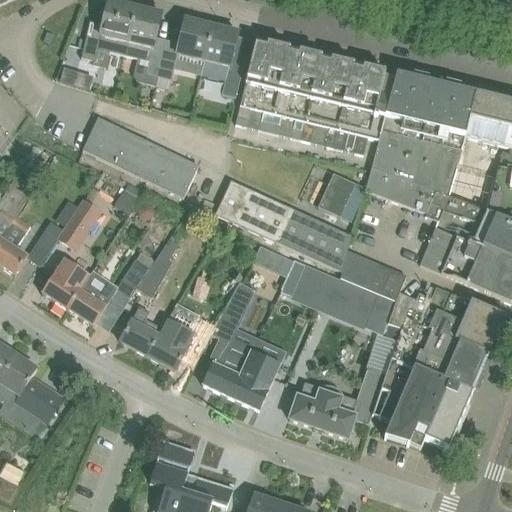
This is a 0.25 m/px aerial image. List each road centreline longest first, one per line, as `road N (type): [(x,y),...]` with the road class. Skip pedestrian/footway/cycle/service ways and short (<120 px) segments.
road 1 (residential): [(468,511),(257,450),(145,396)]
road 2 (residential): [(511,81),(306,27)]
road 3 (residential): [(145,396),(0,306)]
road 4 (residential): [(99,511),(145,396)]
